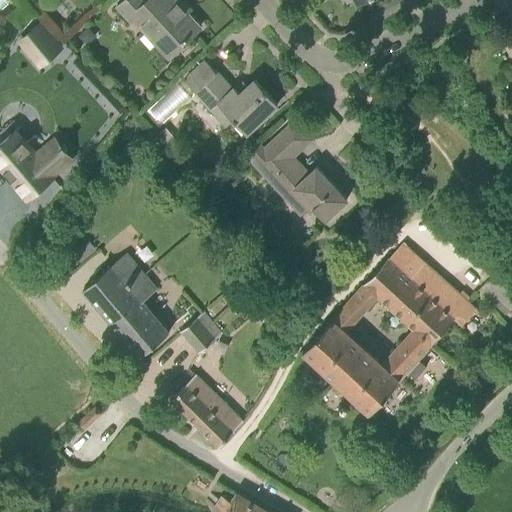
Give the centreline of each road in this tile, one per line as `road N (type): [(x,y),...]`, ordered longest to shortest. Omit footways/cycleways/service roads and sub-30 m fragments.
road 1 (unclassified): [(293,511),(147,424),(0,252)]
road 2 (residential): [(470,0),(331,73),(263,0)]
road 3 (unclassified): [(417,511),(440,466),(511,394)]
